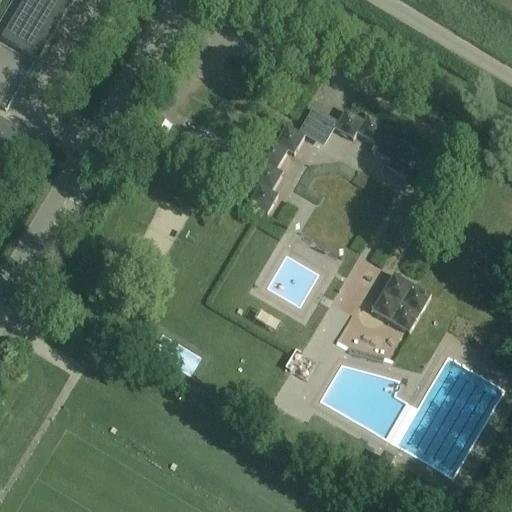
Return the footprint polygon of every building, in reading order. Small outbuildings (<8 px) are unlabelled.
[(37,63),(74,0),(25,0),(1,42),(37,63)] [(363,124),(347,115),(345,113),(333,132),(352,143),(356,137),(375,148),(371,154),(390,166),(386,172),(405,183),(416,164),(398,153),(401,147),(382,136),(386,129),(367,118),(363,124)] [(302,131),(308,134),(320,141),(327,129),(309,118),(302,131)] [(0,200),(35,143),(0,122),(0,200)] [(294,159),(305,140),(286,129),(275,148),(269,144),(258,163),(264,166),(253,185),(260,189),(249,207),(267,218),(278,200),(272,196),(283,177),(277,174),(288,155),(294,159)] [(409,337),(431,300),(394,278),(372,315),(409,337)] [(389,476),(395,465),(384,459),(378,470),(389,476)]
